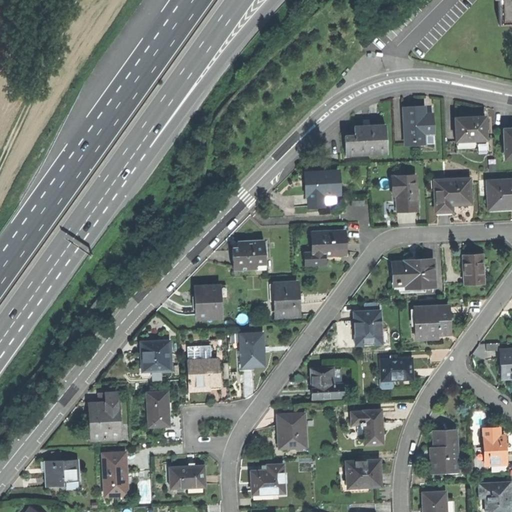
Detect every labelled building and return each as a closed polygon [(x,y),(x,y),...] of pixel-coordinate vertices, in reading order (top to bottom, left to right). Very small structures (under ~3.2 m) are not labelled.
[(425,6),(419,0),(411,0),(411,1),(420,11),(425,6)] [(511,23),(511,0),(496,0),(498,24),(511,23)] [(411,1),(406,6),(415,16),(420,11),(411,1)] [(415,16),(406,6),(401,11),(411,20),(415,16)] [(406,26),(411,20),(401,11),(396,16),(406,26)] [(401,30),(406,26),(396,16),(391,21),(401,30)] [(386,26),(396,36),(401,30),(391,21),(386,26)] [(391,40),(396,36),(386,26),(381,31),(391,40)] [(415,107),(403,108),(404,144),(426,143),(426,136),(434,135),(432,113),(424,114),(424,107),(415,107)] [(455,141),(485,139),(484,116),(465,117),(454,118),(455,141)] [(387,153),(386,125),(354,126),(354,135),(344,135),(345,143),(345,154),(387,153)] [(340,193),(338,171),(308,173),(308,182),(307,183),(307,188),(307,195),(309,195),(310,205),(323,205),(323,194),(340,193)] [(403,210),(416,210),(414,175),(391,176),(392,195),(395,195),(396,211),(403,210)] [(450,204),(469,203),(468,178),(434,180),(435,211),(443,211),(450,211),(450,204)] [(504,207),(511,206),(511,179),(486,180),(487,208),(504,207)] [(305,253),(306,265),(325,264),(324,255),(346,254),(345,247),(344,232),(312,233),(313,253),(305,253)] [(265,268),(264,240),(245,241),(237,241),(237,248),(232,248),(233,269),(265,268)] [(431,245),(433,258),(441,257),(440,244),(431,245)] [(463,260),(464,285),(484,284),(482,254),(463,255),(463,260)] [(421,261),(394,262),(394,270),(392,270),(393,280),(394,292),(424,290),(424,286),(434,286),(433,258),(421,259),(421,261)] [(274,284),(275,316),(298,315),(297,297),(297,282),(274,284)] [(222,318),(220,284),(195,286),(196,299),(197,319),(222,318)] [(447,305),(414,307),(416,338),(429,337),(429,334),(449,332),(448,320),(447,305)] [(379,310),(353,311),(354,324),(355,345),(385,343),(384,327),(380,327),(379,310)] [(239,334),(241,367),(264,366),(263,351),(262,333),(239,334)] [(142,371),(165,370),(164,340),(141,342),(141,353),(142,371)] [(211,358),(210,344),(187,346),(190,386),(207,385),(219,385),(217,358),(211,358)] [(511,348),(499,350),(500,379),(508,378),(511,378),(511,348)] [(390,359),(381,359),(381,378),(391,378),(392,379),(393,379),(413,378),(412,368),(411,357),(390,359)] [(342,383),(332,383),(332,368),(311,368),(311,380),(312,397),(342,396),(342,383)] [(393,386),(393,379),(392,379),(391,378),(381,378),(379,378),(380,386),(382,388),(391,388),(393,386)] [(149,426),(170,425),(169,408),(168,391),(148,392),(149,426)] [(118,401),(91,404),(91,415),(92,439),(119,438),(118,401)] [(365,444),(383,443),(381,423),(380,409),(362,410),(362,412),(350,412),(351,425),(363,425),(365,444)] [(306,447),(304,413),(278,414),(278,431),(279,448),(306,447)] [(484,464),(506,463),(505,449),(505,434),(499,434),(498,426),(482,427),(484,464)] [(431,471),(457,470),(454,430),(433,431),(433,439),(433,447),(431,447),(431,471)] [(126,452),(103,453),(105,495),(114,494),(114,491),(125,491),(124,471),(127,471),(126,459),(126,452)] [(64,482),(79,481),(79,459),(63,460),(62,459),(45,460),(46,470),(46,486),(64,486),(64,482)] [(380,459),(346,461),(347,479),(343,479),(343,487),(381,486),(380,471),(380,459)] [(284,492),(283,464),(263,465),(263,470),(251,471),(252,483),(252,494),(284,492)] [(171,488),(205,486),(205,475),(204,465),(171,467),(171,488)] [(485,496),(485,511),(508,511),(508,503),(507,494),(509,494),(508,481),(478,483),(479,496),(485,496)] [(425,511),(445,511),(445,491),(422,492),(423,502),(423,511),(426,511),(425,511)]
